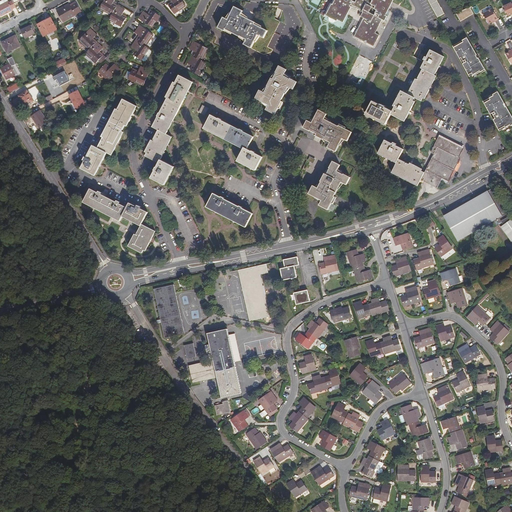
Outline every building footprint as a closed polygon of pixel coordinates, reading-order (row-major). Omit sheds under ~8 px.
[(116,6),(115,7),(111,4),(113,0),(103,0),(99,8),(105,12),(104,14),(109,17),(109,18),(109,19),(115,23),(114,25),(119,28),(125,18),(120,16),(124,10),(116,6)] [(184,6),(180,0),(170,0),(172,3),(168,6),(174,16),(179,12),(178,10),(184,6)] [(334,0),(335,1),(333,5),(332,5),(327,16),(338,21),(339,20),(343,22),(346,17),(345,16),(346,14),(348,15),(352,7),(357,10),(357,9),(364,13),(361,18),(364,19),(355,38),(374,48),(379,37),(375,35),(382,21),(385,23),(389,13),(388,12),(393,0),(373,0),(372,0),(334,0)] [(443,13),(435,0),(427,0),(436,17),(443,13)] [(14,4),(12,1),(9,3),(8,1),(0,5),(0,15),(1,16),(13,10),(12,9),(15,7),(14,4)] [(77,17),(82,14),(76,3),(69,7),(68,4),(56,11),(62,22),(75,14),(77,17)] [(511,6),(510,4),(503,7),(505,11),(504,12),(505,14),(506,13),(508,17),(511,14),(511,6)] [(225,16),(219,27),(225,30),(226,28),(230,30),(231,30),(240,36),(241,35),(244,37),(246,42),(245,44),(253,47),(256,41),(257,41),(261,35),(265,37),(268,30),(255,23),(256,22),(247,17),(243,12),(245,10),(236,5),(233,11),(232,10),(226,17),(225,16)] [(469,7),(455,14),(459,22),(473,14),(469,7)] [(489,24),(492,23),(495,21),(495,22),(499,20),(492,9),(483,14),(489,24)] [(158,23),(161,18),(151,12),(148,16),(143,12),(138,19),(151,28),(155,22),(158,23)] [(56,30),(50,18),(38,24),(44,36),(56,30)] [(35,34),(31,25),(21,30),(25,39),(35,34)] [(149,50),(147,49),(151,44),(147,41),(152,35),(139,26),(134,33),(140,37),(137,41),(136,41),(131,48),(136,52),(133,56),(144,63),(147,58),(144,56),(149,50)] [(102,48),(96,42),(95,43),(91,40),(96,35),(89,29),(79,40),(85,46),(82,48),(87,52),(86,54),(91,59),(89,61),(94,66),(102,57),(98,53),(102,48)] [(20,46),(15,36),(2,43),(7,53),(20,46)] [(463,43),(454,48),(468,76),(471,74),(472,75),(479,72),(479,73),(484,70),(478,59),(476,60),(474,57),(476,56),(466,39),(462,41),(463,43)] [(195,52),(193,56),(192,56),(188,64),(193,67),(191,72),(199,76),(206,63),(201,61),(207,49),(193,41),(189,49),(195,52)] [(384,56),(391,58),(395,46),(388,44),(384,56)] [(430,88),(437,76),(435,75),(444,57),(431,50),(427,57),(425,56),(424,59),(425,60),(425,61),(421,68),(422,68),(417,79),(416,79),(415,79),(408,94),(401,91),(394,105),(395,106),(393,111),(386,107),(386,106),(382,104),(381,105),(374,101),(366,115),(368,115),(380,122),(386,125),(389,119),(391,114),(395,116),(405,121),(408,114),(410,110),(415,102),(413,101),(415,98),(421,101),(423,98),(425,98),(430,88)] [(12,57),(8,59),(10,64),(15,74),(16,76),(20,73),(12,57)] [(65,60),(64,59),(56,63),(58,68),(65,64),(63,61),(65,60)] [(15,74),(10,64),(1,69),(6,78),(15,74)] [(109,81),(120,70),(114,65),(110,69),(106,65),(99,72),(109,81)] [(284,75),(287,70),(279,66),(276,72),(276,73),(273,79),(272,78),(268,86),(268,87),(265,93),(260,91),(256,99),(269,106),(267,110),(276,115),(282,102),(281,101),(288,87),(293,89),(297,82),(291,79),(290,79),(284,75)] [(143,85),(149,72),(140,67),(137,73),(132,70),(126,82),(132,85),(134,82),(143,85)] [(154,171),(155,171),(152,179),(165,185),(174,167),(160,160),(172,137),(166,134),(193,83),(179,76),(175,83),(174,82),(166,98),(167,98),(160,113),(159,113),(157,116),(158,117),(153,127),(158,130),(153,141),(152,140),(146,152),(147,153),(145,156),(159,164),(157,168),(156,167),(154,171)] [(18,83),(7,88),(10,93),(20,88),(18,83)] [(28,105),(34,101),(27,91),(19,96),(24,103),(26,102),(28,105)] [(87,105),(79,91),(70,95),(78,110),(87,105)] [(490,100),(484,104),(498,130),(504,127),(505,128),(509,126),(509,127),(511,125),(511,119),(505,107),(503,108),(501,106),(504,104),(497,92),(492,95),(493,96),(489,99),(490,100)] [(102,160),(103,160),(107,152),(111,155),(129,121),(129,122),(132,117),(131,117),(136,107),(123,100),(117,110),(116,109),(114,114),(113,114),(105,129),(106,130),(102,136),(103,137),(97,148),(93,146),(91,148),(86,158),(85,157),(83,160),(84,161),(81,168),(94,175),(102,160)] [(204,115),(207,109),(202,106),(199,112),(204,115)] [(348,141),(352,132),(340,126),(339,126),(325,118),(327,114),(319,110),(312,123),(308,121),(304,128),(310,131),(311,131),(317,134),(316,136),(324,140),(325,140),(330,143),(328,148),(336,152),(343,139),(348,141)] [(33,116),(32,116),(40,128),(48,123),(40,112),(40,111),(33,116)] [(256,171),(262,157),(255,153),(255,152),(252,151),(251,152),(247,149),(253,137),(243,132),(243,131),(241,129),(240,130),(221,120),(222,119),(219,118),(218,119),(211,115),(207,122),(204,128),(244,149),(237,162),(256,171)] [(427,167),(424,172),(421,179),(436,187),(441,177),(448,181),(452,173),(460,158),(459,157),(463,149),(439,137),(436,141),(434,147),(431,153),(433,155),(427,167)] [(421,179),(424,172),(422,171),(423,170),(412,164),(411,164),(410,165),(408,164),(399,159),(400,158),(402,155),(404,150),(396,146),(397,144),(394,143),(393,144),(386,140),(379,154),(397,163),(392,172),(417,186),(421,179)] [(314,185),(310,194),(323,201),(320,206),(329,210),(336,197),(335,196),(342,183),(347,185),(351,177),(345,174),(344,174),(338,171),(341,166),(334,162),(330,168),(330,169),(327,174),(326,174),(322,181),(322,182),(319,188),(314,185)] [(120,222),(123,217),(141,227),(137,235),(135,235),(129,247),(142,254),(144,251),(145,251),(148,247),(149,247),(151,243),(150,242),(156,232),(142,225),(148,212),(141,209),(141,207),(138,206),(137,207),(130,203),(127,208),(120,204),(120,203),(117,201),(116,202),(101,195),(102,193),(98,192),(98,193),(91,189),(83,203),(101,212),(120,222)] [(505,212),(482,229),(496,222),(498,226),(501,225),(511,239),(511,216),(511,215),(509,216),(493,189),(490,190),(505,212)] [(505,212),(490,190),(445,215),(460,240),(482,229),(505,212)] [(246,227),(253,214),(243,208),(243,207),(240,206),(239,207),(224,199),(225,198),(222,197),(221,197),(214,194),(207,207),(246,227)] [(426,222),(428,228),(436,226),(432,220),(426,222)] [(409,233),(395,237),(398,244),(403,242),(404,245),(402,245),(404,249),(414,246),(409,233)] [(454,248),(445,236),(439,240),(443,246),(442,247),(440,246),(437,248),(443,256),(454,248)] [(348,251),(353,268),(355,267),(365,264),(364,260),(366,260),(364,253),(358,255),(357,252),(359,252),(357,248),(348,251)] [(420,252),(422,259),(419,259),(419,258),(415,259),(418,268),(434,263),(430,249),(420,252)] [(327,262),(321,263),(323,273),(339,269),(335,254),(326,256),(327,262)] [(298,255),(284,258),(286,267),(281,267),(284,280),(292,278),(293,279),(295,279),(295,277),(298,277),(296,265),(299,264),(298,255)] [(411,270),(407,257),(397,259),(399,266),(396,266),(396,265),(392,266),(395,275),(411,270)] [(267,262),(239,268),(251,319),(270,315),(261,272),(268,270),(267,262)] [(365,264),(355,267),(359,280),(374,276),(372,270),(365,271),(365,269),(366,269),(365,264)] [(456,269),(442,274),(444,280),(449,279),(450,285),(460,283),(456,269)] [(441,295),(436,279),(429,282),(431,289),(429,289),(428,287),(425,288),(428,298),(441,295)] [(174,283),(154,287),(164,335),(184,331),(174,283)] [(421,300),(416,287),(407,289),(409,296),(406,296),(405,295),(402,296),(405,305),(421,300)] [(463,288),(449,293),(452,302),(458,301),(459,302),(458,303),(459,307),(469,304),(463,288)] [(308,289),(295,292),(297,304),(311,301),(308,289)] [(374,303),(370,304),(373,313),(373,314),(389,310),(387,301),(381,303),(379,298),(373,299),(374,303)] [(360,317),(373,313),(370,304),(363,306),(362,301),(355,303),(360,317)] [(351,317),(349,306),(345,307),(345,309),(342,310),(342,307),(331,309),(334,321),(351,317)] [(485,325),(491,317),(479,306),(469,317),(471,318),(469,320),(473,324),(475,322),(477,324),(480,319),(482,320),(482,323),(485,325)] [(310,327),(307,330),(316,336),(317,337),(328,324),(320,317),(316,321),(317,322),(316,324),(312,320),(308,325),(310,327)] [(499,322),(492,329),(497,333),(492,337),(498,344),(510,332),(499,322)] [(445,324),(438,326),(442,340),(455,336),(452,327),(449,327),(448,329),(447,329),(445,324)] [(435,342),(430,328),(421,331),(422,338),(420,338),(420,337),(416,338),(418,347),(435,342)] [(239,392),(225,330),(205,334),(210,360),(187,365),(190,382),(215,377),(219,396),(239,392)] [(307,347),(316,336),(307,330),(304,333),(305,334),(304,336),(300,333),(294,339),(307,347)] [(384,341),(381,342),(384,352),(385,353),(401,348),(398,339),(395,340),(395,341),(393,342),(391,336),(386,338),(384,341)] [(356,337),(345,340),(350,356),(360,354),(357,349),(360,348),(356,337)] [(371,356),(384,352),(381,342),(377,343),(378,345),(375,345),(374,340),(367,342),(371,356)] [(468,344),(459,348),(466,362),(481,354),(477,346),(474,347),(474,349),(471,350),(468,344)] [(191,345),(182,346),(185,358),(194,357),(191,345)] [(301,367),(302,372),(315,369),(311,354),(304,356),(306,362),(304,363),(304,361),(299,362),(301,367)] [(444,375),(440,358),(426,362),(428,373),(434,371),(435,377),(444,375)] [(360,363),(350,375),(361,384),(368,376),(365,373),(363,375),(362,373),(366,369),(360,363)] [(328,376),(324,377),(327,386),(341,382),(336,368),(329,370),(331,376),(329,377),(328,376)] [(471,385),(464,371),(458,374),(461,380),(459,381),(458,380),(454,382),(458,391),(471,385)] [(403,374),(389,385),(395,393),(399,391),(399,388),(402,388),(402,390),(410,383),(403,374)] [(488,374),(478,376),(479,391),(496,389),(495,379),(492,379),(490,381),(489,381),(488,374)] [(310,393),(327,388),(327,386),(324,377),(320,378),(319,375),(313,377),(315,383),(313,384),(312,382),(308,384),(310,393)] [(375,404),(382,396),(379,393),(378,394),(376,392),(380,388),(372,381),(368,386),(365,384),(361,390),(363,392),(362,392),(375,404)] [(454,399),(448,386),(438,390),(441,396),(439,396),(438,395),(434,397),(438,405),(454,399)] [(271,391),(259,399),(267,413),(276,408),(274,405),(273,405),(271,402),(276,399),(271,391)] [(298,410),(306,418),(315,408),(304,398),(299,403),(302,406),(298,410)] [(223,400),(223,404),(215,405),(217,413),(230,411),(228,400),(223,400)] [(343,423),(348,413),(346,412),(344,412),(342,411),(344,406),(338,402),(331,415),(343,423)] [(403,407),(407,424),(410,423),(419,420),(418,417),(421,416),(419,409),(413,411),(412,409),(413,409),(413,404),(403,407)] [(487,413),(485,407),(478,408),(482,424),(495,420),(492,410),(489,411),(490,413),(487,413)] [(243,410),(230,419),(237,430),(246,425),(244,421),(243,422),(242,419),(247,416),(243,410)] [(296,431),(307,419),(306,418),(298,410),(295,413),(294,411),(289,416),(292,420),(289,425),(296,431)] [(351,415),(348,413),(343,423),(343,424),(358,432),(362,423),(359,421),(358,422),(356,421),(359,416),(353,412),(351,415)] [(450,430),(451,434),(461,431),(457,418),(443,422),(445,428),(450,427),(450,430)] [(388,420),(382,422),(384,427),(384,429),(381,429),(378,431),(382,439),(394,434),(388,420)] [(419,420),(410,423),(414,437),(428,432),(426,426),(420,427),(419,420)] [(253,428),(245,433),(255,448),(265,441),(259,432),(255,434),(255,432),(253,428)] [(468,446),(462,430),(461,431),(451,434),(452,437),(449,438),(451,444),(456,443),(458,444),(457,446),(458,449),(468,446)] [(335,438),(321,431),(318,437),(324,440),(323,442),(322,442),(320,446),(328,451),(335,438)] [(495,438),(488,439),(489,454),(503,453),(502,443),(498,443),(496,445),(495,438)] [(430,439),(418,442),(423,459),(433,456),(430,450),(432,450),(430,439)] [(368,456),(377,461),(383,449),(370,442),(367,448),(373,451),(372,453),(371,452),(368,456)] [(279,444),(270,449),(279,462),(293,453),(288,445),(284,447),(284,449),(283,449),(279,444)] [(471,452),(456,457),(458,464),(464,462),(465,468),(476,465),(471,452)] [(377,461),(368,456),(366,460),(363,458),(360,464),(366,467),(364,470),(364,473),(371,477),(379,462),(377,461)] [(252,461),(261,473),(273,466),(266,457),(264,460),(264,462),(263,462),(259,457),(252,461)] [(408,465),(398,465),(398,480),(414,480),(415,470),(411,470),(411,472),(408,472),(408,465)] [(318,466),(310,471),(318,484),(332,475),(327,467),(324,469),(323,471),(321,471),(318,466)] [(429,467),(421,467),(421,482),(435,483),(435,472),(431,472),(431,474),(429,473),(429,467)] [(504,474),(501,475),(503,485),(511,483),(511,475),(510,470),(503,471),(504,474)] [(488,487),(503,485),(501,475),(497,475),(497,477),(494,477),(492,471),(485,472),(488,487)] [(460,475),(455,484),(461,487),(460,490),(458,489),(457,492),(466,496),(473,482),(460,475)] [(295,486),(291,480),(285,484),(293,496),(305,490),(300,481),(296,483),(296,485),(295,486)] [(369,486),(358,483),(356,490),(354,489),(354,487),(351,487),(348,496),(364,500),(369,486)] [(379,489),(375,488),(372,498),(385,502),(390,488),(382,486),(381,491),(379,490),(379,489)] [(412,511),(423,511),(423,509),(422,509),(422,506),(428,506),(428,499),(413,498),(412,511)] [(452,511),(464,511),(468,504),(454,498),(451,503),(457,507),(456,509),(455,509),(452,511)] [(326,507),(322,501),(310,509),(311,511),(323,511),(322,510),(326,507)]
